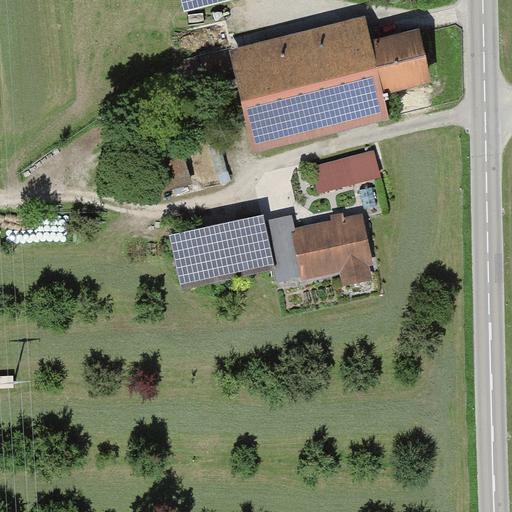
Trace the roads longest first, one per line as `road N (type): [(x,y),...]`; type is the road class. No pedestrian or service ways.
road 1 (track): [(0,203),(69,194),(160,213),(243,198),(271,165),(511,111)]
road 2 (tertiary): [(498,511),(486,0)]
